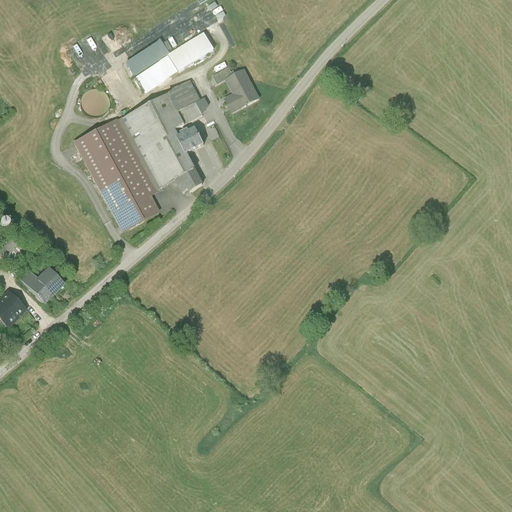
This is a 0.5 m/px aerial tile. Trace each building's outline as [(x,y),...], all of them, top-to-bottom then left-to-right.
[(137,77),(147,94),(215,53),(205,36),(137,77)] [(217,87),(225,83),(234,78),(229,68),(211,77),(217,87)] [(261,102),(245,72),(234,78),(225,83),(233,97),(235,102),(226,107),(231,117),(261,102)] [(185,128),(203,118),(197,107),(201,105),(189,83),(167,95),(185,128)] [(108,111),(109,106),(108,101),(106,97),(102,93),(98,91),(93,91),(88,92),(84,95),(81,99),(80,103),(80,108),(81,113),(84,116),(88,119),(93,120),(98,120),(102,118),(106,115),(108,111)] [(167,95),(121,120),(160,191),(175,182),(183,196),(202,185),(187,157),(178,141),(174,133),(185,128),(167,95)] [(121,120),(73,145),(97,189),(122,234),(143,222),(157,213),(148,195),(160,191),(121,120)] [(206,129),(211,139),(219,136),(214,126),(206,129)] [(197,131),(178,141),(187,157),(205,146),(197,131)] [(8,224),(8,222),(6,221),(4,220),(2,220),(0,220),(0,229),(1,231),(3,231),(5,231),(6,230),(8,229),(8,227),(9,225),(8,224)] [(12,235),(0,247),(0,263),(6,269),(12,263),(16,267),(30,253),(12,235)] [(41,279),(33,271),(20,283),(43,307),(51,299),(62,288),(54,279),(47,272),(41,279)] [(27,313),(8,294),(0,302),(0,323),(8,331),(27,313)]
